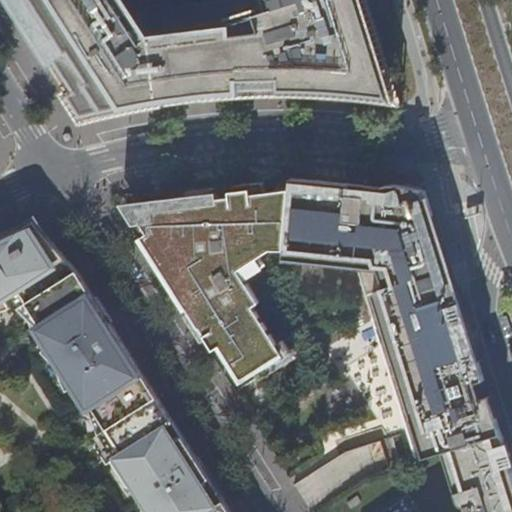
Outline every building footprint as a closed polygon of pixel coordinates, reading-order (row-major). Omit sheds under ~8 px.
[(91,115),(99,112),(101,112),(123,107),(163,100),(211,93),(242,91),(241,80),(255,79),(257,83),(260,85),(262,85),(264,85),(266,83),(268,81),(268,79),(283,78),(283,90),(348,92),(349,78),(388,66),(367,0),(266,0),(269,10),(230,22),(230,26),(152,35),(129,0),(8,0),(50,66),(57,62),(91,115)] [(511,511),(511,480),(510,473),(509,474),(508,470),(502,472),(492,440),(499,438),(498,436),(494,437),(491,428),(496,427),(487,399),(480,401),(465,354),(460,354),(459,350),(462,349),(465,346),(466,343),(466,340),(464,336),(461,334),(457,333),(454,333),(453,329),(458,328),(449,298),(457,296),(425,192),(397,201),(397,199),(393,199),(394,192),(365,188),(365,195),(348,193),(347,201),(328,199),(330,184),(291,180),(290,191),(285,249),(284,258),(358,266),(417,460),(442,452),(460,511),(511,511)] [(150,214),(140,221),(151,231),(145,235),(161,260),(167,256),(179,275),(187,270),(198,288),(185,296),(199,318),(204,315),(243,378),(284,352),(255,305),(261,301),(241,269),(272,248),(285,249),(290,191),(149,207),(150,214)] [(0,303),(3,301),(26,337),(23,339),(72,417),(76,415),(91,439),(158,396),(78,270),(37,224),(29,225),(2,237),(0,237),(0,303)] [(374,360),(356,370),(384,420),(402,410),(374,360)] [(231,511),(158,396),(91,439),(111,471),(125,461),(135,476),(131,478),(152,511),(231,511)]
